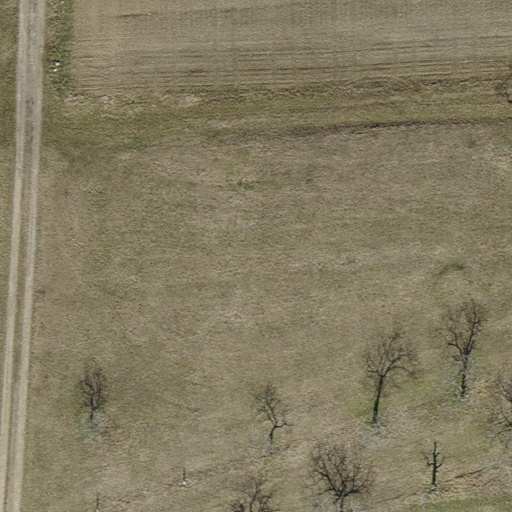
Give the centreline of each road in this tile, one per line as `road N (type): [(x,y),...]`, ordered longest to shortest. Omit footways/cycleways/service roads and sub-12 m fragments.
road 1 (track): [(34,0),(14,511)]
road 2 (track): [(0,112),(511,93)]
